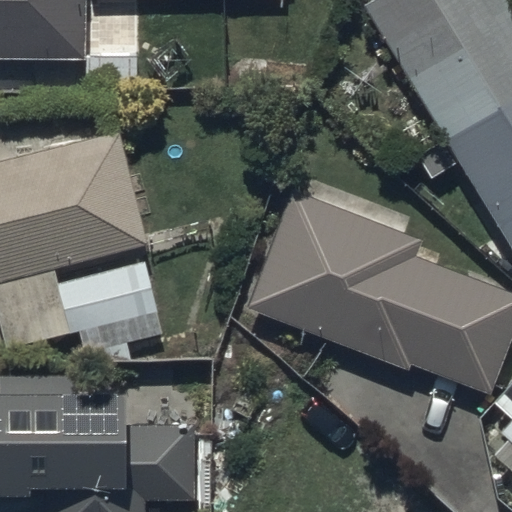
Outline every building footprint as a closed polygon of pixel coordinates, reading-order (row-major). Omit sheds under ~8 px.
[(0,0),(0,52),(74,55),(75,0),(0,0)] [(360,0),(511,258),(511,15),(503,0),(360,0)] [(0,317),(6,339),(79,321),(86,345),(163,325),(157,301),(158,300),(145,253),(59,276),(54,257),(148,233),(120,122),(0,152),(0,317)] [(295,183),(247,295),(399,359),(402,352),(481,386),(511,314),(511,290),(413,249),(418,235),(295,183)] [(145,511),(145,488),(195,488),(195,421),(119,421),(119,386),(0,386),(0,482),(56,482),(56,511),(145,511)]
